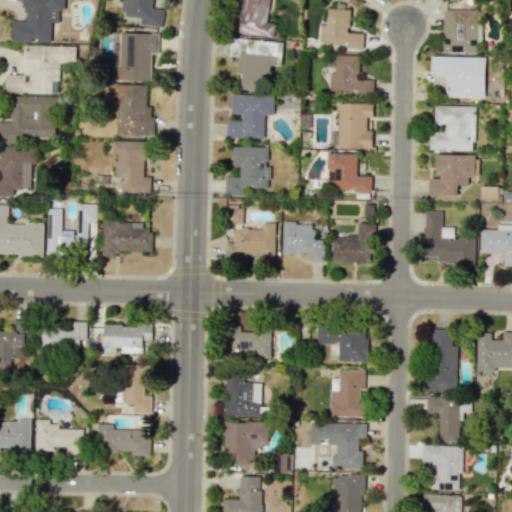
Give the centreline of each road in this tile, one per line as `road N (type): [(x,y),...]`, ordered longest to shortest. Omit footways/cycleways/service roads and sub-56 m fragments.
road 1 (residential): [(407,26),(397,511)]
road 2 (residential): [(193,294),(511,300)]
road 3 (residential): [(193,294),(203,0)]
road 4 (residential): [(186,511),(193,294)]
road 5 (residential): [(0,286),(193,294)]
road 6 (residential): [(0,482),(186,485)]
